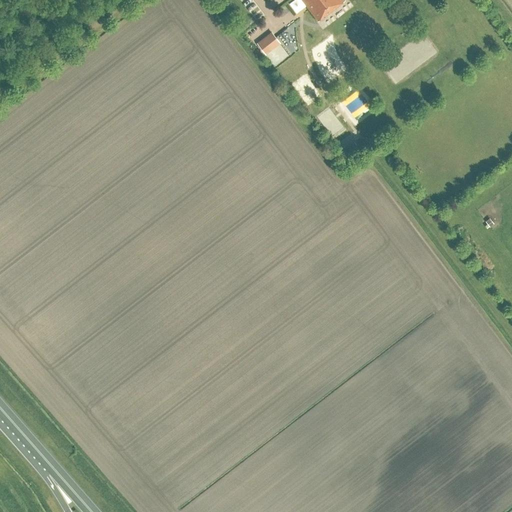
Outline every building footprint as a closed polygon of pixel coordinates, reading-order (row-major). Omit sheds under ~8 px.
[(302,0),(318,21),(344,1),(343,0),(302,0)] [(295,24),(292,25),(290,29),(290,32),(293,36),(297,36),(300,35),(302,32),(302,28),(299,25),(295,24)] [(255,43),(265,55),(280,43),(271,32),(255,43)] [(309,36),(292,47),(308,70),(324,59),(309,36)] [(280,53),(271,61),(278,69),(287,62),(280,53)] [(351,127),(335,139),(340,145),(356,133),(351,127)] [(341,151),(346,158),(359,149),(354,142),(341,151)] [(489,217),(485,220),(489,226),(493,223),(489,217)]
